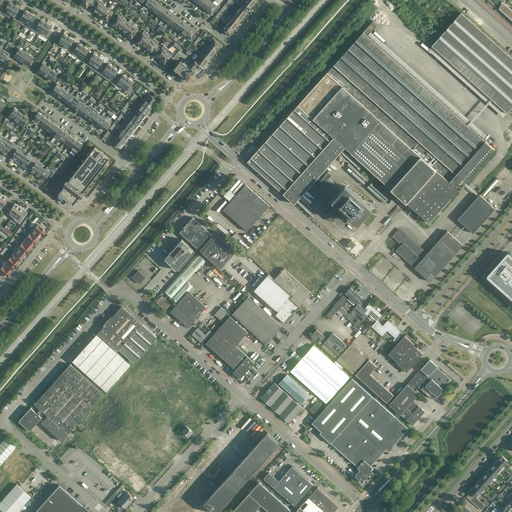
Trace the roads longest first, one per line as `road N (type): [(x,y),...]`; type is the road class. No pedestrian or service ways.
road 1 (residential): [(23,0),(179,107)]
road 2 (residential): [(240,394),(355,263)]
road 3 (unclassified): [(364,506),(240,394)]
road 4 (residential): [(188,96),(53,0)]
road 5 (unclassified): [(240,394),(125,291),(115,295)]
road 6 (unclassified): [(7,414),(115,295)]
road 7 (tertiary): [(364,506),(471,387)]
road 8 (residential): [(137,511),(240,394)]
road 9 (residential): [(355,263),(238,160)]
road 10 (unclassified): [(511,212),(415,318)]
road 11 (residential): [(103,511),(9,426),(7,414)]
road 12 (unclassified): [(422,324),(511,224)]
road 13 (secondary): [(204,101),(235,76),(289,8)]
